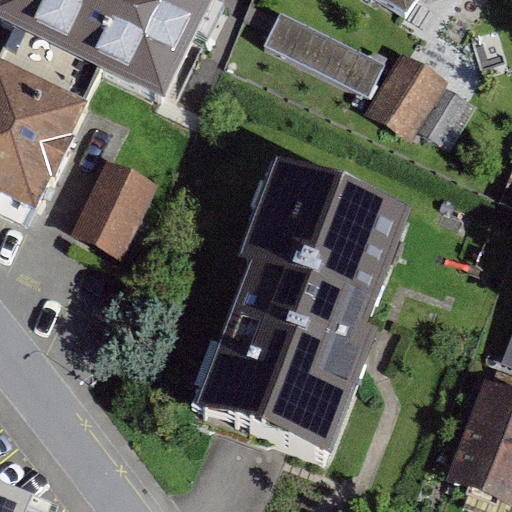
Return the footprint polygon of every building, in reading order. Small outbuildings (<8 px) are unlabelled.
[(210,8),(194,0),(13,0),(1,24),(17,32),(104,75),(163,103),(210,8)] [(436,0),(377,0),(421,26),(436,0)] [(270,49),(377,101),(396,62),(289,11),(270,49)] [(104,75),(17,32),(0,67),(0,197),(36,215),(104,75)] [(375,121),(420,147),(456,82),(411,57),(375,121)] [(161,191),(113,170),(79,245),(127,267),(161,191)] [(333,201),(324,213),(285,202),(231,349),(236,362),(217,425),(325,466),(371,348),(358,345),(405,229),(333,201)] [(511,398),(495,393),(462,492),(511,508),(511,398)]
